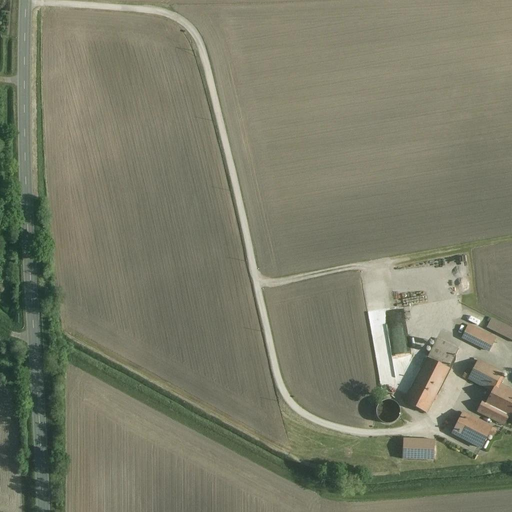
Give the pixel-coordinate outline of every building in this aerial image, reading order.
[(511,323),(507,321),(502,331),(511,336),(511,323)] [(479,332),(467,326),(461,338),(473,344),(479,332)] [(457,350),(436,339),(426,358),(448,369),(457,350)] [(448,369),(426,358),(404,402),(425,413),(448,369)] [(501,374),(477,361),(467,379),(491,392),(496,384),(501,374)] [(511,391),(496,384),(491,392),(484,406),(510,419),(511,414),(511,391)] [(390,401),(387,400),(383,401),(381,402),(380,403),(379,403),(378,404),(377,406),(376,408),(375,409),(375,411),(375,413),(375,414),(375,415),(376,417),(377,419),(379,421),(380,422),(381,423),(383,424),(385,424),(388,425),(390,424),(393,423),(394,422),(396,421),(396,420),(397,419),(398,418),(398,416),(399,415),(399,414),(399,412),(399,410),(399,408),(398,407),(397,406),(396,404),(395,403),(393,402),(392,401),(390,401)] [(491,427),(462,413),(451,434),(480,448),(491,427)] [(433,440),(403,439),(402,459),(432,461),(433,440)]
